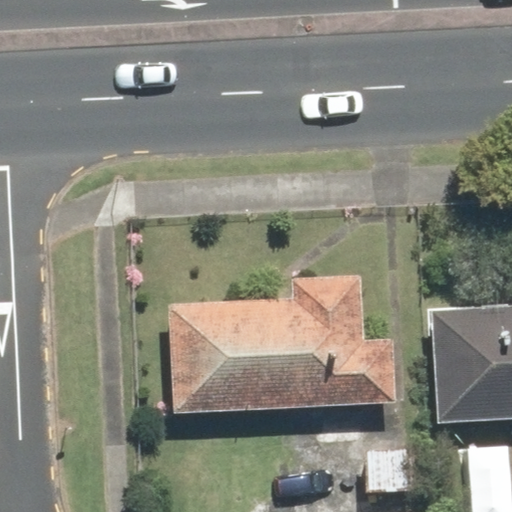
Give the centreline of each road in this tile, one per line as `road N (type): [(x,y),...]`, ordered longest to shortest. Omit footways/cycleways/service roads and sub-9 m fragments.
road 1 (primary): [(511,57),(7,88)]
road 2 (residential): [(42,511),(7,88)]
